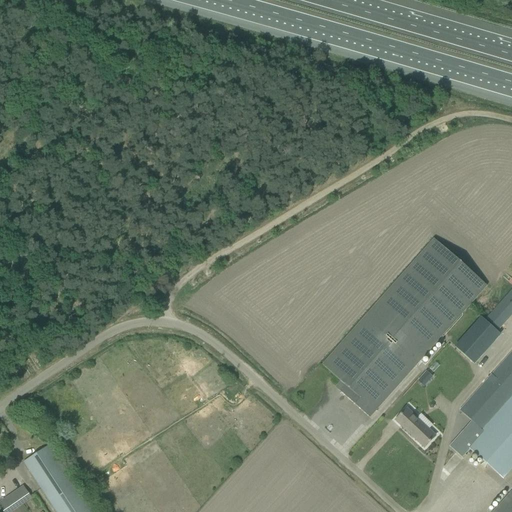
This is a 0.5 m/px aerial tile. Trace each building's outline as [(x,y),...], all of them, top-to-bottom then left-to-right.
[(344,385),(339,391),(369,418),(486,286),(480,281),(482,279),(475,273),(474,275),(433,239),(322,365),(344,385)] [(499,331),(511,315),(511,291),(487,320),(499,331)] [(481,317),(454,348),(474,365),(500,335),(481,317)] [(457,439),(450,448),(461,458),(469,450),(501,479),(511,466),(511,351),(465,403),(459,411),(464,415),(472,423),(468,428),(457,439)] [(423,386),(432,377),(426,372),(417,381),(423,386)] [(424,448),(431,441),(435,436),(406,409),(402,413),(395,420),(424,448)] [(56,511),(92,511),(49,446),(24,462),(56,511)] [(0,505),(4,511),(13,511),(34,498),(24,485),(0,501),(0,505)] [(511,511),(511,490),(493,511),(511,511)]
